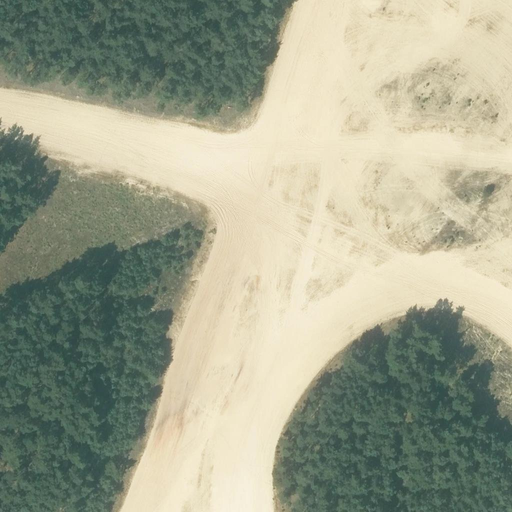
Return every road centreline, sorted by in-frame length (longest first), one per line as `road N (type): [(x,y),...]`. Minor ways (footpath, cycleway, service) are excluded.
road 1 (track): [(319,0),(272,212),(180,473),(153,511)]
road 2 (track): [(0,115),(241,167),(364,155),(511,167)]
